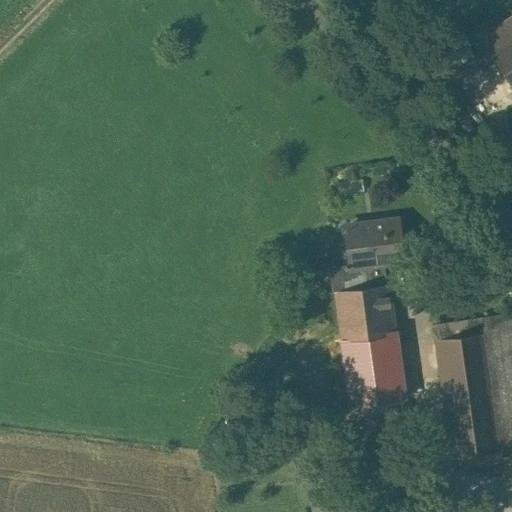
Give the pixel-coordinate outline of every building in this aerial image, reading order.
[(511,101),(511,13),(459,47),(499,109),(511,101)] [(399,411),(386,288),(418,285),(411,213),(341,221),(346,262),(328,264),(345,417),(399,411)] [(443,234),(422,238),(427,262),(448,258),(443,234)] [(511,463),(511,313),(434,320),(445,469),(511,463)] [(427,445),(367,452),(370,484),(375,505),(435,497),(427,445)] [(374,511),(370,484),(311,494),(314,511),(374,511)]
